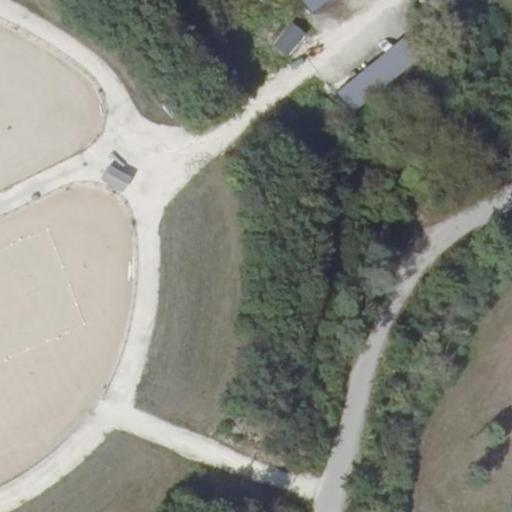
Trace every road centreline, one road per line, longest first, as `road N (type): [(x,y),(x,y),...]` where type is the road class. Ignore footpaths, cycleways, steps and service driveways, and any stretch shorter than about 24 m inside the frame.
road 1 (track): [(374,0),(152,182)]
road 2 (track): [(421,247),(393,173),(449,40),(476,0)]
road 3 (track): [(0,388),(152,182)]
road 4 (track): [(0,234),(152,182)]
